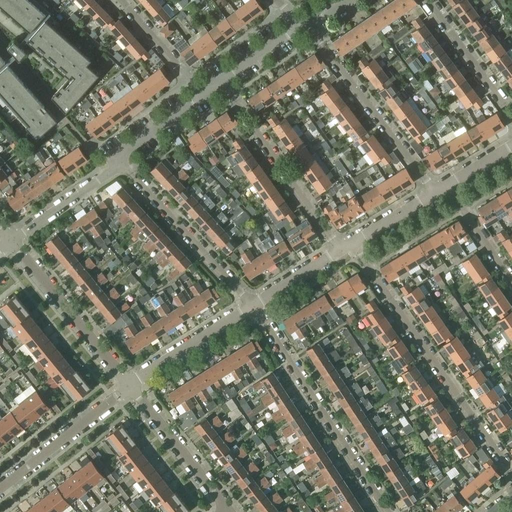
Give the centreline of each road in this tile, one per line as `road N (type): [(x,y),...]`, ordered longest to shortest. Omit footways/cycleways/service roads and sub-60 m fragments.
road 1 (residential): [(511,473),(352,241)]
road 2 (residential): [(255,306),(390,511)]
road 3 (residential): [(434,190),(311,26)]
road 4 (residential): [(221,83),(339,249)]
road 5 (residential): [(255,306),(121,159)]
road 6 (residential): [(129,387),(11,240)]
road 7 (residential): [(0,488),(129,387)]
road 8 (residential): [(226,510),(129,387)]
road 9 (residential): [(129,387),(255,306)]
road 10 (residential): [(426,0),(511,118)]
road 11 (residential): [(11,240),(121,159)]
road 12 (residential): [(120,0),(204,95)]
